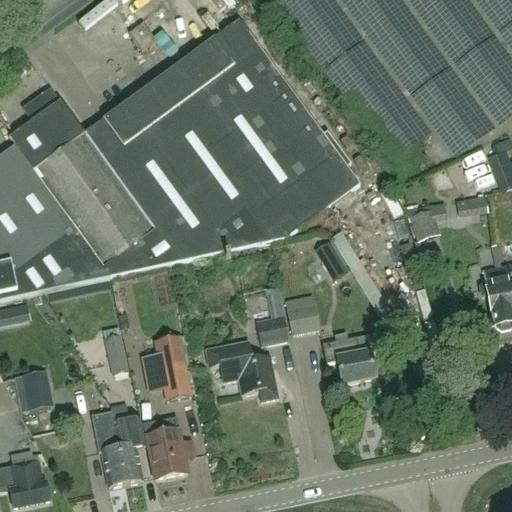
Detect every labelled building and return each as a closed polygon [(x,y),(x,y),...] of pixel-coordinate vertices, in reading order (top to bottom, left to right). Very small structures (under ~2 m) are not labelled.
[(0,305),(111,281),(228,256),(255,250),(289,242),(361,189),(348,170),(352,167),(328,135),(324,138),(239,24),(174,71),(113,116),(85,137),(61,104),(10,142),(15,149),(0,159),(0,305)] [(142,26),(128,36),(141,54),(155,44),(142,26)] [(485,200),(469,203),(471,217),(488,214),(485,200)] [(439,238),(431,215),(410,222),(417,245),(439,238)] [(330,249),(323,255),(340,276),(335,280),(344,291),(357,281),(330,249)] [(511,269),(500,272),(505,297),(511,298),(511,269)] [(511,298),(505,297),(500,272),(483,275),(494,335),(500,338),(508,336),(511,332),(511,298)] [(265,294),(270,322),(255,325),(259,351),(287,345),(283,320),(284,320),(278,291),(265,294)] [(288,315),(293,342),(322,336),(317,309),(288,315)] [(374,340),(347,345),(322,350),(325,369),(337,367),(342,390),(376,384),(370,356),(377,355),(374,340)] [(121,341),(105,344),(112,379),(127,376),(121,341)] [(157,359),(159,370),(158,371),(165,406),(193,400),(185,365),(184,365),(181,354),(179,342),(157,346),(159,358),(157,359)] [(248,347),(206,355),(210,373),(219,371),(222,388),(238,385),(241,401),(257,398),(259,407),(279,403),(270,360),(253,364),(248,347)] [(46,375),(21,380),(28,414),(52,409),(46,375)] [(112,428),(115,440),(116,439),(127,489),(144,486),(137,454),(147,452),(141,421),(128,424),(125,409),(110,412),(111,415),(114,428),(112,428)] [(98,451),(100,451),(109,493),(127,489),(116,439),(115,440),(112,428),(114,428),(111,415),(92,419),(98,451)] [(176,422),(164,424),(144,428),(155,483),(188,477),(176,422)] [(9,472),(0,473),(0,495),(11,493),(14,511),(17,511),(51,505),(47,486),(44,487),(40,466),(34,467),(13,471),(9,472)]
